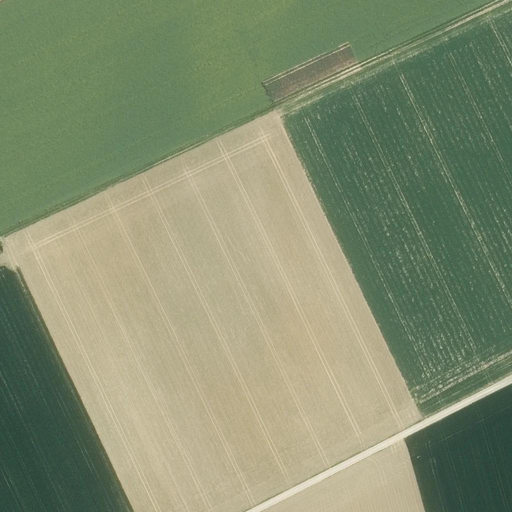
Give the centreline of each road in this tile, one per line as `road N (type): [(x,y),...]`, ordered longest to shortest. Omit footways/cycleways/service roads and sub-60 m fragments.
road 1 (track): [(502,0),(0,236)]
road 2 (track): [(511,380),(253,511)]
